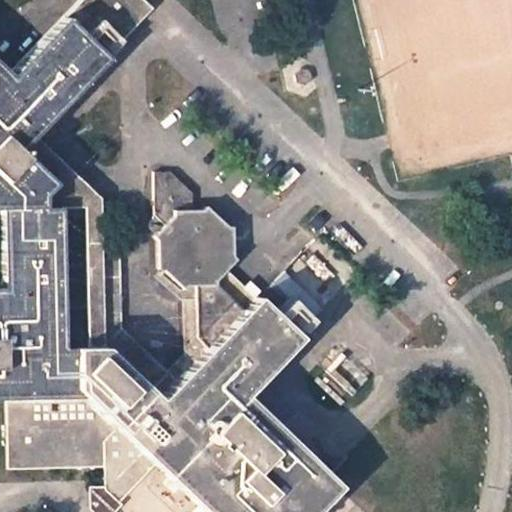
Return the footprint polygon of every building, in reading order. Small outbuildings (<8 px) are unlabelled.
[(79,0),(7,75),(0,68),(0,233),(1,287),(0,287),(0,399),(4,399),(6,470),(102,467),(103,487),(104,492),(116,503),(118,501),(153,465),(160,472),(199,508),(203,511),(312,511),(336,487),(326,476),(242,396),(297,337),(254,296),(240,311),(213,284),(186,285),(182,288),(183,353),(166,372),(148,391),(101,346),(86,347),(83,207),(90,207),(98,206),(99,199),(33,133),(105,58),(80,35),(95,18),(120,40),(149,9),(139,0),(79,0)] [(294,11),(290,0),(262,0),(267,18),(294,11)] [(308,71),(299,68),(293,74),(295,83),(304,85),(310,79),(308,71)] [(168,172),(153,173),(153,215),(163,223),(151,236),(155,239),(155,269),(161,268),(182,288),(186,285),(213,284),(215,283),(213,282),(225,269),(235,260),(231,256),(231,226),(226,226),(204,206),(201,210),(190,209),(190,192),(168,172)] [(100,242),(98,206),(90,207),(83,207),(86,347),(101,346),(100,311),(100,242)] [(118,242),(100,242),(100,311),(119,312),(118,242)] [(240,311),(254,296),(225,269),(213,282),(215,283),(213,284),(240,311)] [(101,346),(119,329),(119,312),(100,311),(101,346)] [(148,391),(166,372),(119,329),(101,346),(148,391)] [(103,487),(88,487),(88,509),(91,511),(113,511),(120,505),(118,501),(116,503),(104,492),(103,487)]
